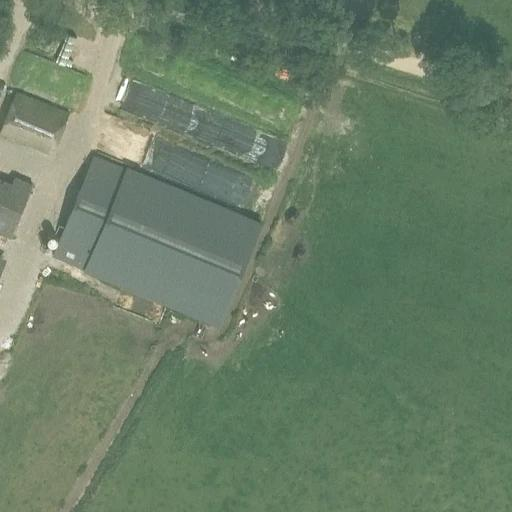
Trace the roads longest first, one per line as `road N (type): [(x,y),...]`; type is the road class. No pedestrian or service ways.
road 1 (track): [(511,100),(359,52),(228,30)]
road 2 (unclassified): [(228,30),(68,0)]
